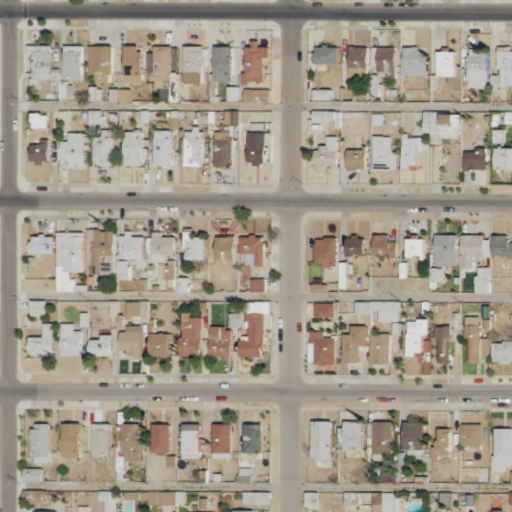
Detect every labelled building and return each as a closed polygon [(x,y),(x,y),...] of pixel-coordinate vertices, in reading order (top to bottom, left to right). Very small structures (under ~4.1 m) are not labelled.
[(264,82),(264,58),(269,58),(269,46),(258,47),(258,41),(251,41),(251,47),(245,47),(245,73),(242,73),(242,82),(264,82)] [(51,45),(27,45),(27,56),(32,56),(32,81),(51,81),(51,90),(59,90),(59,98),(72,98),(72,82),(59,82),(59,69),(51,69),(51,45)] [(83,46),(64,45),(64,80),(83,80),(83,46)] [(111,45),(88,46),(88,74),(96,74),(96,82),(112,82),(111,45)] [(124,82),(142,82),(142,45),(124,45),(124,82)] [(173,46),(154,46),(154,52),(148,52),(148,80),(155,80),(155,88),(160,88),(160,101),(178,101),(178,72),(173,72),(173,46)] [(203,46),(184,46),(184,83),(203,83),(203,46)] [(233,46),(215,46),(214,81),(232,82),(233,46)] [(338,64),(338,47),(314,46),(314,63),(338,64)] [(348,67),(368,67),(368,47),(349,46),(348,67)] [(511,46),(497,46),(498,68),(500,68),(501,88),(511,87),(511,46)] [(377,71),(386,71),(386,79),(396,79),(395,47),(377,47),(377,71)] [(403,75),(427,75),(427,54),(419,54),(419,47),(403,47),(403,75)] [(467,88),(487,88),(487,54),(478,54),(478,49),(468,49),(467,88)] [(455,51),(437,51),(437,76),(455,76),(455,51)] [(238,101),(239,87),(227,86),(227,100),(238,101)] [(110,101),(128,102),(129,90),(110,89),(110,101)] [(243,100),(260,101),(260,89),(243,89),(243,100)] [(313,100),(332,100),(332,90),(313,90),(313,100)] [(89,122),(99,123),(100,111),(90,110),(89,122)] [(313,120),(340,120),(340,111),(313,111),(313,120)] [(460,113),(423,112),(422,132),(430,132),(430,138),(459,138),(460,113)] [(47,127),(47,113),(30,114),(31,128),(47,127)] [(201,166),(202,129),(184,129),(183,166),(201,166)] [(94,137),(94,165),(112,165),(112,130),(101,130),(101,137),(94,137)] [(154,166),(173,166),(172,130),(154,130),(154,166)] [(214,167),(232,166),(231,130),(213,131),(214,167)] [(125,166),(143,165),(142,131),(124,131),(125,166)] [(61,141),(61,158),(70,158),(70,166),(85,166),(85,133),(68,132),(68,141),(61,141)] [(247,132),(247,161),(265,162),(266,145),(271,145),(271,132),(247,132)] [(315,169),(337,169),(338,136),(327,136),(326,145),(316,145),(315,169)] [(397,151),(392,151),(391,136),(372,136),(373,170),(398,169),(397,151)] [(418,169),(418,150),(429,150),(429,137),(402,138),(403,169),(418,169)] [(31,163),(50,162),(50,139),(41,139),(41,144),(31,144),(31,163)] [(465,170),(486,169),(486,147),(476,147),(476,151),(464,151),(465,170)] [(493,168),(511,169),(511,148),(494,148),(493,168)] [(366,169),(366,150),(347,149),(347,169),(366,169)] [(185,260),(205,260),(205,237),(192,237),(192,228),(184,228),(185,260)] [(116,230),(88,229),(88,248),(97,248),(96,274),(114,274),(116,230)] [(163,232),(153,231),(152,261),(166,262),(166,254),(175,254),(175,236),(163,236),(163,232)] [(85,232),(58,232),(57,291),(76,291),(76,279),(71,279),(71,271),(85,271),(85,232)] [(145,234),(119,234),(118,259),(117,279),(129,279),(130,266),(145,266),(145,234)] [(435,234),(434,265),(457,266),(458,235),(435,234)] [(488,235),(462,234),(461,269),(473,269),(473,257),(487,258),(488,235)] [(389,235),(373,235),(373,256),(396,255),(396,242),(389,242),(389,235)] [(511,242),(508,243),(508,235),(492,235),(492,257),(511,256),(511,242)] [(55,253),(55,236),(31,236),(31,253),(55,253)] [(215,264),(235,264),(235,236),(215,236),(215,264)] [(240,236),(240,254),(246,254),(246,265),(264,265),(265,236),(240,236)] [(346,256),(364,256),(365,237),(346,236),(346,256)] [(337,238),(315,238),(315,263),(322,263),(322,267),(338,267),(337,238)] [(424,238),(407,238),(406,258),(424,258),(424,238)] [(490,293),(489,267),(476,267),(476,293),(490,293)] [(444,282),(444,268),(429,268),(429,287),(437,288),(437,282),(444,282)] [(265,279),(251,279),(251,291),(265,291),(265,279)] [(312,292),(328,292),(328,284),(312,285),(312,292)] [(32,315),(46,315),(45,301),(31,301),(32,315)] [(127,301),(127,315),(146,315),(146,301),(127,301)] [(240,357),(265,357),(265,328),(270,328),(271,302),(246,301),(245,321),(249,321),(249,337),(240,336),(240,357)] [(399,301),(355,301),(355,312),(378,312),(378,321),(399,322),(399,301)] [(315,303),(315,318),(335,317),(335,303),(315,303)] [(180,356),(201,356),(202,317),(190,317),(191,311),(181,311),(180,356)] [(242,313),(229,313),(229,328),(242,328),(242,313)] [(489,338),(479,338),(479,316),(465,316),(464,338),(468,338),(468,362),(481,362),(481,360),(489,360),(489,338)] [(407,320),(407,357),(422,357),(422,335),(428,335),(428,320),(407,320)] [(29,337),(30,355),(55,355),(54,323),(42,323),(43,337),(29,337)] [(61,356),(81,356),(81,333),(74,333),(74,323),(61,323),(61,356)] [(367,345),(367,325),(350,326),(350,333),(342,333),(343,362),(360,362),(360,345),(367,345)] [(450,326),(436,326),(437,363),(451,362),(450,326)] [(120,354),(142,354),(141,327),(119,327),(120,354)] [(209,357),(232,358),(232,327),(210,327),(209,357)] [(336,337),(324,338),(324,332),(308,332),(309,364),(336,363),(336,337)] [(169,333),(149,333),(149,356),(169,356),(169,333)] [(390,363),(391,333),(371,333),(370,363),(390,363)] [(112,356),(112,335),(100,335),(100,339),(90,339),(90,355),(112,356)] [(511,341),(491,342),(492,362),(511,361),(511,341)] [(333,421),(312,420),(312,459),(332,459),(333,421)] [(363,450),(364,421),(345,421),(344,429),(338,428),(338,449),(363,450)] [(393,453),(392,421),(367,421),(368,454),(374,454),(374,460),(384,460),(384,453),(393,453)] [(424,421),(403,421),(403,449),(425,449),(424,421)] [(49,462),(50,423),(33,423),(32,462),(49,462)] [(81,423),(62,423),(63,457),(81,457),(81,423)] [(111,424),(93,423),(92,457),(111,457),(111,424)] [(171,424),(153,423),(153,452),(171,453),(171,424)] [(212,458),(231,458),(232,424),(213,423),(212,458)] [(482,446),(483,424),(460,423),(460,445),(482,446)] [(117,424),(118,481),(125,481),(125,461),(142,460),(141,424),(117,424)] [(201,458),(200,424),(183,424),(184,458),(201,458)] [(244,453),(262,453),(262,424),(244,424),(244,453)] [(433,459),(439,460),(439,455),(449,456),(451,429),(435,428),(433,459)] [(511,443),(511,428),(494,428),(493,469),(511,470),(511,443)] [(24,482),(42,482),(42,468),(24,468),(24,482)] [(381,482),(397,482),(397,471),(381,471),(381,482)] [(23,502),(45,503),(46,490),(24,490),(23,502)] [(116,511),(116,491),(99,491),(99,500),(105,500),(104,511),(116,511)] [(138,499),(139,492),(125,491),(125,499),(138,499)] [(180,492),(142,491),(142,503),(180,503),(180,492)] [(242,504),(269,504),(269,492),(242,492),(242,504)] [(400,511),(401,493),(372,493),(372,511),(400,511)]
